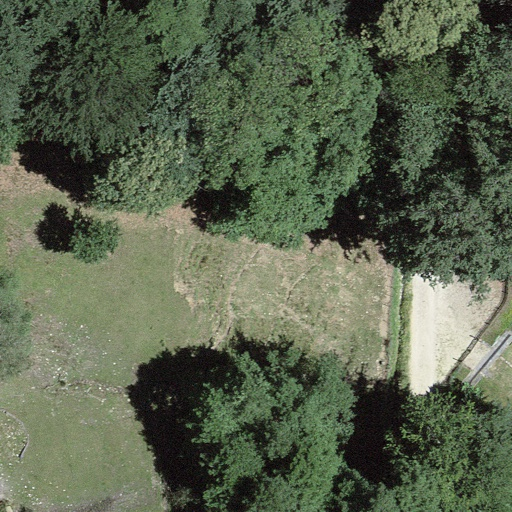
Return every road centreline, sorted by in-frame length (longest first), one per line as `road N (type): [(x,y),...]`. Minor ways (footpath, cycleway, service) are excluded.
road 1 (track): [(445,0),(419,355)]
road 2 (track): [(419,355),(436,511)]
